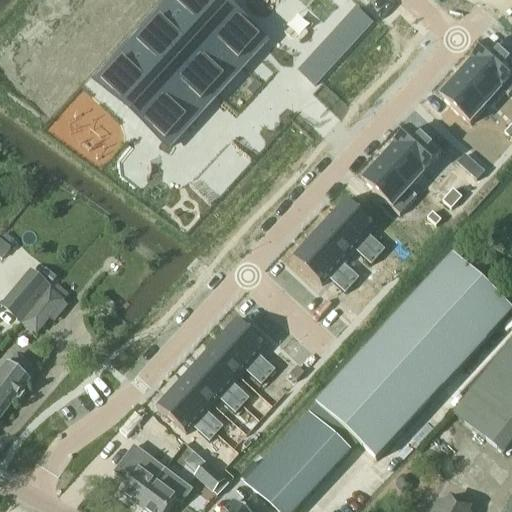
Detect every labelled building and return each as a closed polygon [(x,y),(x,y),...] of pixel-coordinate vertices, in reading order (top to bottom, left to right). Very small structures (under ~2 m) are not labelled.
[(213,0),(173,0),(97,83),(170,150),(196,121),(197,120),(197,119),(197,118),(197,117),(197,116),(197,115),(196,115),(196,114),(203,107),(204,108),(205,108),(206,108),(207,108),(208,108),(208,107),(209,107),(210,106),(264,47),(213,0)] [(473,63),(472,65),(505,95),(504,96),(508,99),(511,94),(511,50),(508,46),(499,57),(488,47),(481,55),(480,54),(472,63),(473,63)] [(472,65),(456,81),(486,109),(489,113),(504,96),(505,95),(472,65)] [(456,81),(440,99),(470,126),(486,109),(456,81)] [(396,148),(394,149),(424,177),(440,159),(411,132),(403,139),(395,147),(396,148)] [(394,149),(379,166),(409,193),(424,177),(394,149)] [(379,166),(363,184),(399,217),(416,199),(409,193),(379,166)] [(453,192),(447,198),(456,206),(462,200),(453,192)] [(456,206),(447,198),(442,204),(451,212),(456,206)] [(345,203),(331,218),(378,260),(385,253),(373,242),(372,244),(366,239),(375,230),(345,203)] [(441,223),(432,215),(427,221),(435,229),(441,223)] [(331,218),(319,232),(348,259),(356,251),(361,256),(359,257),(371,268),(378,260),(331,218)] [(319,232),(306,246),(352,289),(359,281),(347,270),(346,272),(340,268),(348,259),(319,232)] [(2,236),(0,238),(0,251),(5,256),(13,245),(2,236)] [(306,246),(292,261),(321,288),(330,279),(335,284),(333,286),(345,296),(352,289),(306,246)] [(375,465),(511,317),(451,262),(316,410),(375,465)] [(49,289),(31,273),(16,290),(35,306),(49,289)] [(50,291),(20,327),(35,339),(64,303),(50,291)] [(360,296),(351,306),(359,314),(369,304),(360,296)] [(235,323),(222,338),(268,380),(275,373),(263,362),(261,364),(257,359),(265,350),(235,323)] [(222,338),(209,352),(238,379),(246,371),(251,376),(249,377),(261,388),(268,380),(222,338)] [(503,456),(511,444),(511,341),(453,416),(503,456)] [(209,352),(196,366),(242,409),(249,401),(237,390),(236,392),(231,387),(238,379),(209,352)] [(7,364),(0,372),(0,419),(14,401),(17,403),(24,395),(21,392),(37,372),(16,356),(8,365),(7,364)] [(196,366),(183,380),(212,407),(220,399),(225,404),(223,405),(235,416),(242,409),(196,366)] [(183,380),(170,394),(216,437),(223,430),(211,419),(210,420),(205,416),(212,407),(183,380)] [(170,394),(156,409),(186,436),(194,428),(199,432),(197,434),(209,445),(216,437),(170,394)] [(249,483),(245,487),(271,511),(298,511),(351,456),(310,417),(249,483)] [(134,449),(114,475),(127,485),(119,495),(141,511),(168,511),(176,502),(182,507),(192,493),(134,449)] [(403,494),(404,494),(406,494),(407,493),(409,492),(411,491),(412,489),(412,487),(412,484),(412,483),(410,480),(409,479),(407,478),(405,478),(404,478),(402,478),(400,479),(398,481),(397,483),(396,485),(396,487),(397,489),(398,491),(400,492),(401,493),(403,494)] [(471,511),(473,509),(451,497),(448,502),(439,501),(432,511),(471,511)]
